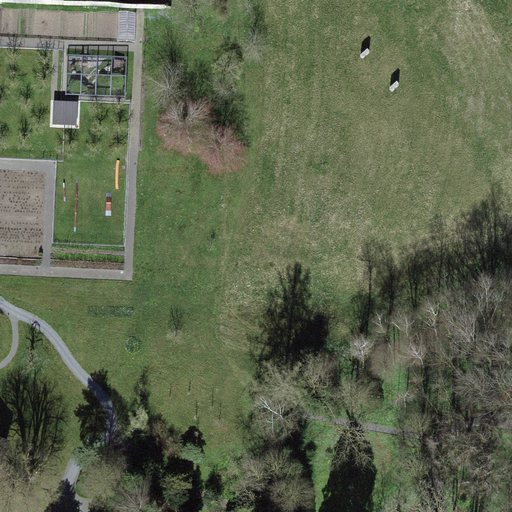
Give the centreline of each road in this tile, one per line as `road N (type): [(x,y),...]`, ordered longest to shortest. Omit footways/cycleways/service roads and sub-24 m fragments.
road 1 (track): [(0,40),(138,47),(129,275),(0,269)]
road 2 (track): [(0,302),(52,335),(112,416),(113,428),(75,463),(65,511)]
road 3 (track): [(444,511),(434,439),(457,425),(511,424)]
road 4 (track): [(0,165),(51,170),(46,271)]
